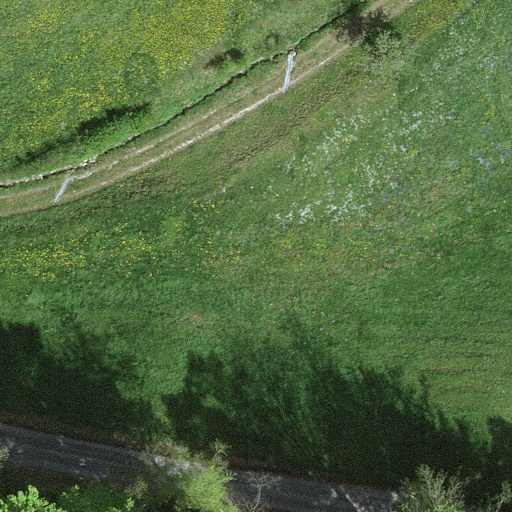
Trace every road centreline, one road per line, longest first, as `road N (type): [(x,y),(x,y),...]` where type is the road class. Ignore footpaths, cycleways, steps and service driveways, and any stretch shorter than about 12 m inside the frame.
road 1 (track): [(0,203),(33,198),(175,140),(399,0)]
road 2 (unclassified): [(411,511),(0,438)]
